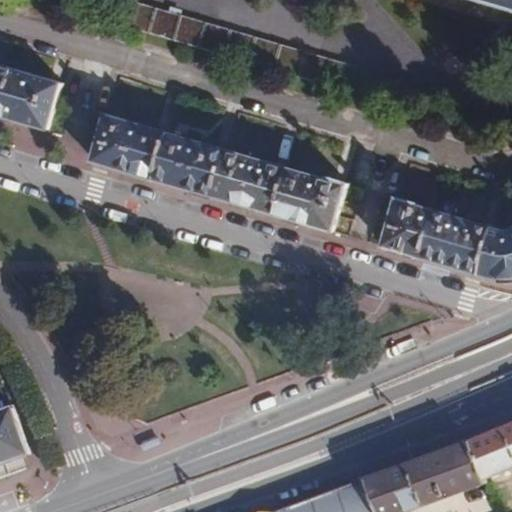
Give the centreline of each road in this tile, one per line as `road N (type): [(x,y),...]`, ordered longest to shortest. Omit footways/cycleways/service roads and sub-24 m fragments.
road 1 (residential): [(511,314),(0,163)]
road 2 (primary): [(511,343),(179,476),(61,511)]
road 3 (primary): [(511,318),(100,489)]
road 4 (primary): [(135,511),(342,433)]
road 5 (residential): [(0,298),(20,323),(100,489)]
road 6 (primary): [(194,511),(379,445)]
road 7 (primary): [(342,433),(511,361)]
road 8 (primary): [(379,445),(511,392)]
